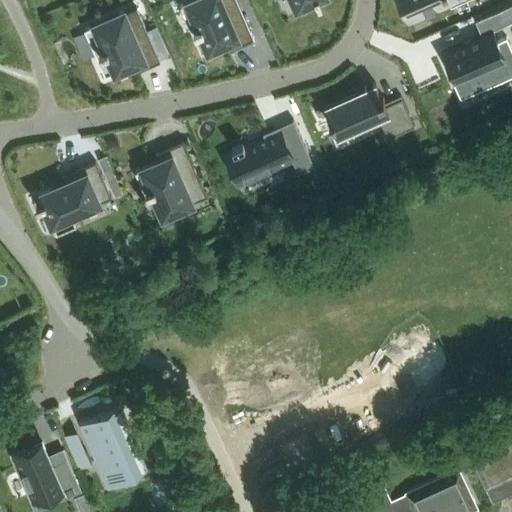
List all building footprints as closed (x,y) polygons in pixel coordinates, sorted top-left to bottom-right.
[(191,0),(188,2),(198,26),(193,28),(194,30),(192,31),(201,52),(235,37),(239,45),(252,39),(254,38),(237,0),(191,0)] [(402,0),(410,17),(448,0),(402,0)] [(511,20),(511,3),(494,12),(494,13),(500,26),(511,20)] [(124,11),(120,13),(95,24),(106,48),(99,51),(100,52),(96,54),(105,75),(128,65),(127,65),(142,59),(146,67),(158,61),(161,60),(136,5),(124,11)] [(441,51),(442,53),(443,52),(454,77),(460,90),(462,95),(468,92),(468,94),(504,79),(495,59),(504,55),(498,42),(508,37),(507,36),(498,40),(493,30),(494,30),(494,28),(441,51)] [(330,123),(332,122),(338,135),(376,118),(385,138),(415,125),(402,98),(386,106),(383,99),(384,98),(383,95),(382,96),(375,82),(324,105),(330,119),(329,119),(330,123)] [(294,119),(292,119),(293,122),(266,134),(265,132),(263,133),(264,135),(244,144),(243,142),(232,146),(233,148),(227,151),(234,168),(241,183),(309,152),(294,119)] [(163,215),(208,195),(183,140),(166,148),(156,152),(159,160),(135,171),(145,192),(147,191),(148,193),(153,190),(163,215)] [(42,199),(36,202),(38,206),(44,203),(52,222),(112,196),(105,181),(96,160),(93,161),(94,161),(71,171),(74,178),(39,193),(42,199)] [(148,466),(120,402),(80,420),(100,466),(121,457),(129,475),(148,466)] [(511,425),(466,447),(491,500),(511,490),(511,425)] [(66,458),(52,464),(43,441),(13,454),(33,500),(61,488),(64,494),(79,488),(66,458)] [(92,460),(86,446),(73,452),(80,465),(92,460)] [(389,498),(383,485),(323,511),(465,511),(477,507),(458,466),(389,498)] [(87,492),(77,497),(79,503),(90,498),(87,492)]
